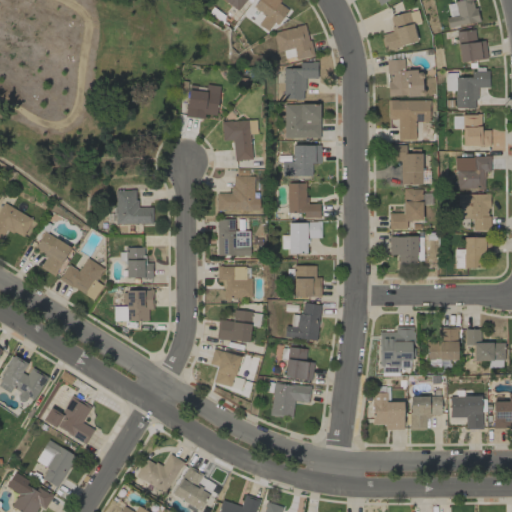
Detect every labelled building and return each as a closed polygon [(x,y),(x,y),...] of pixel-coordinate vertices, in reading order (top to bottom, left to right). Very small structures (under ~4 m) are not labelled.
[(222,0),(236,11),(244,0),(222,0)] [(278,0),(256,0),(252,7),(263,15),(257,25),(267,31),(272,23),(276,26),(287,9),(277,3),(278,0)] [(456,0),(456,1),(446,3),(448,18),(445,18),(447,27),(477,21),(473,0),(456,0)] [(388,16),(392,31),(380,34),(383,49),(415,42),(407,11),(388,16)] [(276,52),(283,50),(284,60),(310,55),(305,25),(272,32),(276,52)] [(483,40),(474,41),(473,29),(455,31),(458,61),(485,59),(483,40)] [(402,59),(385,59),(386,96),(419,95),(418,69),(402,70),(402,59)] [(283,99),(303,99),(303,78),(316,77),(316,62),(298,62),(298,68),(282,68),(283,99)] [(454,108),(475,108),(475,87),(487,87),(487,71),(470,71),(470,77),(455,77),(455,73),(445,73),(445,90),(454,90),(454,108)] [(184,117),(203,118),(203,114),(215,115),(218,85),(204,84),(204,87),(187,85),(184,117)] [(428,101),(387,100),(387,119),(396,119),(396,139),(414,139),(414,121),(427,121),(428,101)] [(283,138),(319,137),(318,103),(282,104),(283,138)] [(489,145),(489,130),(479,130),(479,114),(451,115),(451,128),(461,128),(461,146),(489,145)] [(221,141),(231,140),(232,160),(252,159),(250,131),(255,131),(255,120),(220,121),(221,141)] [(420,184),(420,148),(406,149),(406,144),(388,145),(388,161),(399,161),(399,184),(420,184)] [(318,145),(291,145),(291,161),(281,161),(281,176),(309,176),(309,163),(318,163),(318,145)] [(455,188),(484,188),(484,171),(489,171),(488,156),(454,157),(455,188)] [(215,192),(215,210),(257,211),(258,198),(252,197),(253,176),(231,175),(230,193),(215,192)] [(302,217),(318,217),(318,203),(305,203),(304,183),(285,183),(286,212),(302,212),(302,217)] [(388,229),(405,229),(405,220),(421,220),(421,189),(401,189),(402,212),(388,212),(388,229)] [(151,224),(152,207),(135,207),(135,190),(114,190),(114,223),(151,224)] [(457,218),(471,219),(471,230),(487,230),(488,194),(458,193),(457,218)] [(31,220),(3,202),(0,206),(0,237),(6,228),(21,237),(31,220)] [(216,256),(248,255),(247,230),(233,230),(233,219),(215,219),(216,256)] [(286,222),(287,235),(279,235),(280,252),(306,252),(306,238),(319,237),(319,222),(286,222)] [(45,256),(39,268),(54,275),(69,245),(41,232),(33,250),(45,256)] [(421,261),(421,236),(388,237),(388,254),(396,254),(396,261),(421,261)] [(454,249),(454,268),(480,268),(480,254),(489,254),(489,237),(462,237),(462,249),(454,249)] [(124,278),(151,277),(151,262),(143,262),(143,248),(118,248),(118,260),(124,260),(124,278)] [(57,279),(92,299),(100,284),(94,281),(102,268),(85,258),(77,271),(66,264),(57,279)] [(314,266),(292,265),(292,296),(319,296),(319,277),(314,277),(314,266)] [(250,297),(250,278),(244,278),(244,266),(215,267),(216,281),(221,281),(222,298),(250,297)] [(291,314),(289,326),(284,326),(283,337),(315,340),(319,305),(302,303),(301,315),(291,314)] [(250,311),(232,310),(231,321),(217,319),(216,339),(248,342),(250,311)] [(379,332),(379,374),(397,374),(397,368),(407,368),(407,358),(412,358),(412,326),(393,326),(393,332),(379,332)] [(455,326),(436,327),(436,341),(424,341),(425,360),(456,359),(455,326)] [(503,342),(478,342),(479,328),(464,328),(463,344),(472,345),(472,360),(486,361),(486,366),(502,367),(503,342)] [(311,379),(311,362),(304,362),(305,348),(285,347),(284,378),(311,379)] [(237,355),(211,349),(208,364),(215,366),(212,383),(231,387),(237,355)] [(46,375),(27,366),(28,364),(11,355),(0,377),(0,387),(8,392),(11,388),(23,394),(22,395),(33,401),(46,375)] [(491,401),(492,428),(511,426),(511,379),(511,393),(506,393),(506,401),(491,401)] [(309,387),(273,382),(268,415),(290,418),(293,400),(306,403),(309,387)] [(383,430),(402,429),(402,401),(386,402),(385,391),(370,392),(371,425),(383,424),(383,430)] [(92,430),(80,422),(89,407),(70,395),(59,413),(49,407),(42,419),(83,444),(92,430)] [(408,396),(408,429),(424,429),(424,416),(440,415),(439,395),(408,396)] [(479,428),(479,395),(448,396),(448,417),(464,417),(464,429),(479,428)] [(58,487),(73,453),(45,440),(34,463),(45,468),(40,479),(58,487)] [(133,476),(164,493),(182,462),(168,454),(161,467),(144,457),(133,476)] [(171,495),(199,510),(208,494),(195,487),(201,474),(186,466),(171,495)] [(4,486),(17,494),(10,506),(19,511),(33,511),(37,506),(43,509),(51,495),(36,486),(36,487),(12,473),(4,486)] [(251,511),(256,498),(243,495),(240,506),(222,500),(218,511),(251,511)] [(279,511),(281,506),(265,502),(262,511),(279,511)]
